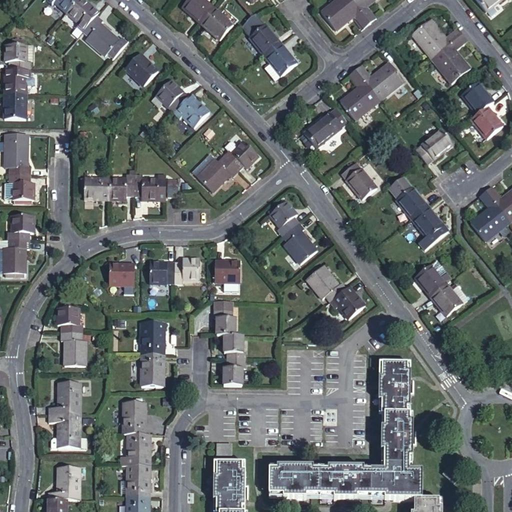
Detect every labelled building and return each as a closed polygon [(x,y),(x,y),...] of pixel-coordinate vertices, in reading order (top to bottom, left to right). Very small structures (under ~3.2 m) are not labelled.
[(44,0),(48,3),(50,0),(51,0),(65,11),(74,0),(44,0)] [(83,0),(74,0),(65,11),(78,22),(75,26),(81,32),(86,28),(95,17),(88,11),(91,7),(83,0)] [(200,27),(215,11),(203,0),(191,0),(182,10),(200,27)] [(245,0),(254,10),(266,0),(245,0)] [(371,24),(351,0),(335,0),(320,12),(335,31),(352,18),(362,30),(371,24)] [(374,0),(351,0),(371,24),(377,19),(366,6),(374,0)] [(476,0),(487,12),(501,0),(476,0)] [(98,13),(91,7),(88,11),(95,17),(98,13)] [(220,44),(234,28),(215,11),(200,27),(220,44)] [(104,55),(110,61),(125,44),(119,40),(116,42),(96,26),(100,21),(95,17),(86,28),(81,32),(87,37),(84,41),(102,57),(104,55)] [(412,36),(432,61),(463,36),(459,30),(445,40),(430,22),(412,36)] [(267,31),(250,45),(264,63),(281,50),(267,31)] [(432,61),(451,85),(468,71),(456,54),(469,43),(463,36),(432,61)] [(2,65),(8,65),(8,74),(29,74),(28,66),(23,66),(24,49),(3,49),(2,65)] [(23,66),(28,66),(32,65),(32,50),(24,49),(23,66)] [(269,70),(279,82),(280,83),(296,70),(281,50),(264,63),(269,70)] [(139,89),(154,74),(137,56),(122,71),(139,89)] [(381,103),(405,83),(389,64),(373,78),(362,65),(355,71),(381,103)] [(279,82),(269,70),(263,76),(272,88),(279,82)] [(357,123),(381,103),(355,71),(348,76),(359,88),(341,104),(357,123)] [(2,80),(2,98),(24,98),(24,89),(24,82),(29,82),(29,74),(8,74),(7,81),(2,80)] [(164,100),(174,111),(189,97),(172,79),(158,93),(164,100)] [(461,97),(476,115),(485,107),(492,101),(477,83),(461,97)] [(159,105),(164,100),(158,93),(153,98),(159,105)] [(174,111),(180,117),(184,113),(195,125),(210,111),(199,99),(195,103),(189,97),(174,111)] [(24,98),(2,98),(2,122),(24,123),(24,98)] [(485,107),(476,115),(470,120),(486,140),(502,127),(485,107)] [(317,150),(342,130),(330,115),(305,136),(317,150)] [(417,157),(430,171),(455,151),(443,136),(417,157)] [(7,168),(7,175),(27,175),(27,167),(24,167),(24,142),(3,142),(2,150),(1,167),(7,168)] [(224,156),(218,160),(232,175),(237,171),(241,175),(255,163),(241,147),(235,153),(228,159),(224,156)] [(224,156),(228,159),(235,153),(231,148),(227,147),(221,152),(224,156)] [(185,170),(191,178),(209,161),(203,154),(185,170)] [(218,160),(212,165),(209,161),(191,178),(204,191),(222,176),(226,180),(232,175),(218,160)] [(353,164),(339,175),(360,201),(374,190),(353,164)] [(7,175),(6,182),(13,182),(12,199),(32,200),(32,182),(27,182),(27,175),(7,175)] [(125,204),(125,199),(132,199),(132,177),(125,177),(125,183),(107,182),(107,204),(125,204)] [(132,177),(132,199),(140,199),(140,203),(158,204),(159,183),(140,183),(140,177),(132,177)] [(160,200),(163,200),(164,190),(171,191),(172,181),(161,181),(160,200)] [(82,182),(81,203),(107,204),(107,182),(82,182)] [(511,192),(504,199),(493,186),(486,191),(511,223),(511,222),(511,192)] [(163,200),(170,200),(171,196),(171,191),(164,190),(163,200)] [(392,204),(408,224),(425,211),(409,191),(392,204)] [(511,223),(486,191),(478,198),(488,211),(470,224),(484,243),(511,223)] [(277,231),(282,236),(298,223),(294,218),(298,214),(286,200),(270,213),(282,227),(277,231)] [(408,224),(423,243),(416,249),(421,256),(446,236),(425,211),(408,224)] [(6,236),(6,245),(26,245),(26,236),(31,236),(32,219),(12,219),(11,236),(6,236)] [(282,236),(287,242),(282,246),(298,264),(314,252),(299,233),(303,228),(298,223),(282,236)] [(6,245),(6,251),(1,251),(0,276),(20,276),(21,251),(25,251),(26,245),(6,245)] [(430,262),(413,276),(429,296),(452,278),(436,259),(431,263),(430,262)] [(176,288),(183,288),(184,282),(201,282),(202,262),(185,261),(184,268),(176,268),(176,288)] [(218,284),(244,284),(245,263),(219,263),(218,284)] [(109,285),(133,286),(134,266),(110,265),(109,285)] [(151,288),(176,288),(176,268),(152,268),(151,288)] [(323,298),(328,305),(345,291),(340,285),(336,288),(320,268),(303,282),(319,301),(323,298)] [(429,296),(443,314),(461,301),(461,300),(466,296),(452,278),(429,296)] [(328,305),(332,310),(337,306),(349,320),(365,307),(354,293),(349,296),(345,291),(328,305)] [(65,327),(65,335),(86,335),(85,328),(82,328),(82,310),(63,310),(62,327),(65,327)] [(219,318),(218,335),(227,336),(237,336),(238,319),(235,318),(235,312),(215,311),(214,318),(219,318)] [(142,323),(141,355),(163,356),(164,324),(142,323)] [(65,335),(65,343),(68,344),(68,368),(88,369),(88,343),(86,343),(86,335),(65,335)] [(230,352),(230,361),(250,362),(250,352),(247,352),(248,336),(237,336),(227,336),(227,352),(230,352)] [(141,355),(141,387),(162,388),(163,356),(141,355)] [(230,361),(230,368),(227,368),(225,386),(245,387),(247,369),(250,369),(250,362),(230,361)] [(408,503),(420,502),(420,472),(408,472),(408,458),(414,457),(413,423),(409,423),(409,414),(404,413),(404,406),(409,406),(409,372),(405,372),(405,362),(381,363),(381,376),(376,376),(376,400),(379,400),(379,414),(382,414),(382,427),(379,427),(379,453),(381,453),(380,473),(357,474),(356,469),(321,469),(321,472),(307,473),(307,469),(272,469),(272,472),(264,473),(264,496),(279,497),(279,501),(301,502),(302,498),(330,497),(331,502),(356,502),(356,498),(380,498),(380,503),(408,503)] [(51,410),(51,417),(80,418),(82,384),(63,384),(62,399),(60,399),(59,410),(51,410)] [(128,437),(141,437),(142,406),(121,405),(120,437),(128,437)] [(51,417),(51,424),(59,425),(59,436),(62,437),(62,450),(79,450),(80,418),(51,417)] [(308,444),(322,445),(324,425),(309,424),(308,444)] [(141,437),(128,437),(128,469),(150,470),(151,437),(141,437)] [(283,437),(282,444),(296,445),(296,438),(283,437)] [(226,447),(218,446),(218,455),(226,456),(226,447)] [(235,511),(236,508),(241,508),(241,474),(236,474),(236,465),(212,465),(212,479),(208,479),(207,502),(211,502),(210,511),(235,511)] [(449,485),(455,477),(444,468),(438,475),(449,485)] [(150,470),(128,469),(128,483),(119,483),(119,500),(127,500),(150,500),(150,470)] [(61,496),(52,496),(52,504),(70,505),(83,505),(84,471),(64,471),(63,485),(62,485),(61,496)] [(149,511),(150,500),(127,500),(126,511),(149,511)] [(420,502),(408,503),(407,511),(442,511),(442,509),(440,509),(439,502),(420,502)]
